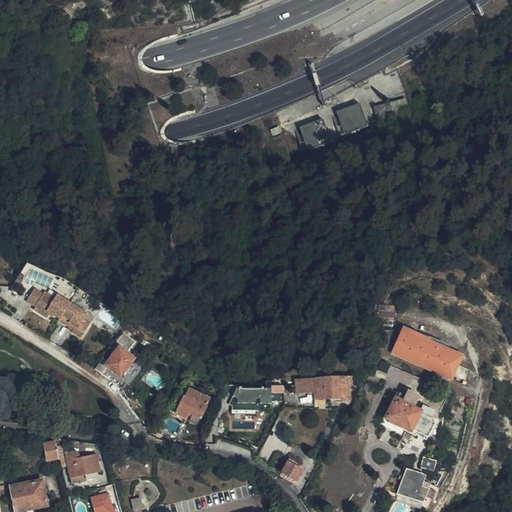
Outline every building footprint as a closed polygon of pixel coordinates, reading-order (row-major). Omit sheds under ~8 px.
[(405,98),(373,107),(376,119),(408,111),(405,98)] [(359,104),(335,113),(343,136),(368,126),(359,104)] [(322,120),(298,128),(305,150),(329,142),(322,120)] [(279,127),(270,129),(272,136),(281,133),(279,127)] [(15,272),(9,282),(14,284),(19,274),(15,272)] [(57,318),(67,302),(53,293),(50,297),(40,290),(29,308),(43,317),(46,312),(56,318),(57,318)] [(56,318),(55,319),(69,328),(68,330),(77,335),(86,322),(79,318),(82,312),(67,302),(57,318),(56,318)] [(402,326),(391,354),(454,379),(465,352),(402,326)] [(100,358),(92,369),(100,374),(106,367),(119,377),(132,358),(124,352),(131,341),(119,332),(106,349),(112,353),(105,362),(100,358)] [(347,398),(351,378),(295,380),(296,394),(312,393),(313,400),(347,398)] [(203,407),(207,398),(188,389),(183,398),(181,396),(173,413),(185,418),(187,413),(200,418),(205,408),(203,407)] [(434,418),(433,414),(414,403),(416,399),(407,394),(405,398),(398,395),(385,419),(388,421),(387,423),(396,428),(397,425),(410,431),(410,430),(427,438),(434,423),(435,421),(435,420),(434,419),(434,418)] [(64,446),(55,448),(56,450),(58,462),(60,468),(68,466),(71,478),(101,472),(97,456),(80,459),(79,457),(77,456),(74,454),(71,453),(69,452),(65,453),(64,446)] [(42,466),(58,462),(56,450),(39,453),(42,466)] [(433,473),(436,463),(421,458),(418,468),(433,473)] [(292,483),(300,470),(287,459),(278,476),(292,483)] [(436,500),(440,487),(423,481),(425,476),(405,469),(396,495),(402,497),(402,494),(413,498),(411,505),(423,509),(424,507),(430,509),(433,499),(436,500)] [(42,481),(9,488),(14,511),(16,511),(48,506),(42,481)] [(408,504),(411,505),(413,498),(402,494),(402,497),(400,501),(402,502),(403,499),(409,500),(408,504)] [(112,511),(108,495),(92,498),(94,511),(112,511)]
